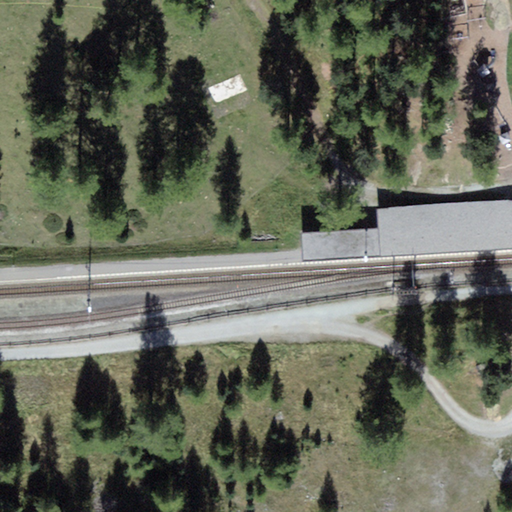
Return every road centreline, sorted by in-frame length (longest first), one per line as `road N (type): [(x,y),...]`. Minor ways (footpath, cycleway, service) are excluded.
road 1 (track): [(0,353),(88,348),(317,313)]
road 2 (track): [(317,313),(399,350),(473,425),(511,422)]
road 3 (track): [(511,289),(317,313)]
